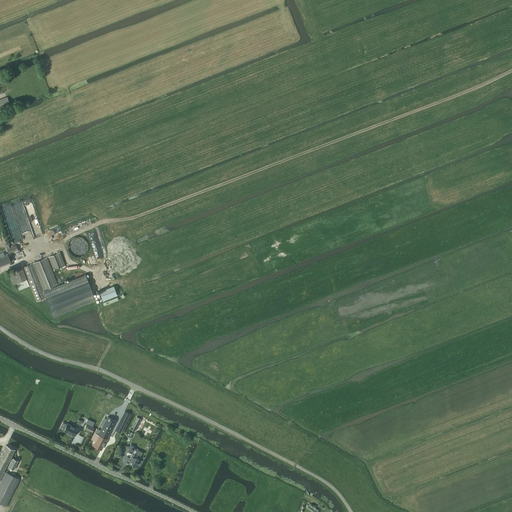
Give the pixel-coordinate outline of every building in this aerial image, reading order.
[(0,99),(0,109),(10,105),(7,97),(0,99)] [(7,249),(9,253),(18,250),(16,245),(7,249)] [(48,257),(53,269),(65,265),(60,252),(48,257)] [(0,265),(11,262),(7,254),(0,256),(0,265)] [(33,263),(23,267),(37,301),(46,297),(53,316),(95,299),(85,274),(58,285),(47,257),(32,263),(33,263)] [(22,268),(8,273),(12,284),(27,279),(22,268)] [(107,417),(100,431),(109,435),(110,432),(114,424),(116,421),(115,420),(108,416),(107,417)] [(137,417),(130,429),(134,431),(136,428),(135,427),(139,421),(139,422),(141,419),(137,417)] [(86,425),(85,429),(92,432),(94,427),(92,427),(93,426),(94,422),(88,419),(86,423),(85,424),(86,425)] [(120,421),(117,426),(122,429),(125,424),(120,421)] [(64,430),(64,431),(74,436),(78,428),(67,423),(67,424),(64,430)] [(95,432),(92,439),(95,440),(93,445),(101,449),(103,445),(107,438),(97,434),(95,432)] [(0,457),(0,478),(9,460),(11,461),(7,469),(10,470),(11,468),(14,469),(18,461),(13,458),(12,459),(10,458),(15,449),(6,445),(0,457)] [(130,445),(127,451),(132,453),(130,458),(131,459),(129,463),(135,466),(138,459),(135,457),(138,451),(133,448),(133,447),(130,445)] [(6,472),(0,483),(0,503),(6,507),(20,479),(6,472)]
